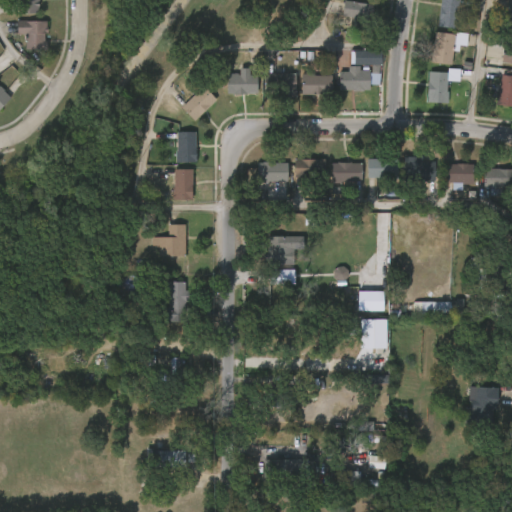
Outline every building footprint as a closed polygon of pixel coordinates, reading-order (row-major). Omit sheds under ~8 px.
[(38,0),(38,14),(20,14),(20,7),(16,7),(16,0),(38,0)] [(355,0),(355,3),(373,5),(370,31),(352,29),(353,17),(341,16),(343,1),(349,1),(349,0),(355,0)] [(458,0),(458,4),(455,29),(437,27),(439,0),(458,0)] [(45,21),(46,33),(43,33),(43,41),(45,41),(45,51),(24,51),(24,34),(15,34),(15,21),(45,21)] [(453,43),(450,65),(429,62),(434,32),(454,35),(453,43)] [(511,63),(500,62),(502,46),(506,47),(506,42),(511,42),(511,63)] [(349,51),(349,65),(381,65),(380,51),(349,51)] [(368,70),(367,91),(337,90),(338,72),(351,72),(351,70),(368,70)] [(511,106),(494,104),(500,70),(510,71),(509,76),(511,76),(511,106)] [(446,79),(447,103),(426,102),(428,72),(446,73),(446,79)] [(236,73),(237,75),(255,75),(256,94),(226,95),(225,74),(236,73)] [(295,74),(294,97),(282,97),(282,94),(263,93),(264,73),(295,74)] [(331,76),(330,95),(300,95),(300,74),(331,76)] [(203,110),(193,120),(180,108),(202,87),(214,100),(203,110)] [(0,90),(8,99),(0,107),(0,90)] [(195,163),(175,164),(176,132),(194,132),(195,163)] [(421,157),(421,162),(434,162),(434,182),(403,181),(404,157),(421,157)] [(326,159),(326,178),(295,177),(296,158),(326,159)] [(381,159),(381,160),(397,160),(397,177),(366,178),(366,159),(381,159)] [(276,161),(288,162),(288,182),(258,182),(258,162),(276,161)] [(350,162),(350,164),(361,164),(361,181),(347,181),(347,184),(330,184),(330,164),(336,164),(336,162),(350,162)] [(472,164),(472,185),(442,184),(442,165),(472,164)] [(191,200),(171,200),(173,169),(191,170),(191,200)] [(511,188),(502,188),(501,196),(489,196),(489,188),(482,188),(482,169),(511,169),(511,188)] [(184,239),(184,255),(159,255),(158,246),(150,246),(150,237),(168,237),(167,225),(184,225),(184,239)] [(284,251),(284,266),(267,266),(267,265),(263,265),(263,253),(267,253),(267,237),(293,237),(293,251),(284,251)] [(507,247),(506,258),(509,258),(508,288),(488,288),(488,277),(470,276),(471,257),(496,258),(496,247),(507,247)] [(332,268),(333,280),(346,279),(346,268),(332,268)] [(269,285),(294,284),(293,270),(268,270),(269,285)] [(184,281),(184,289),(188,289),(188,300),(184,300),(184,308),(196,308),(196,316),(185,316),(185,321),(162,321),(162,306),(168,306),(168,294),(157,293),(157,281),(184,281)] [(382,311),(382,292),(357,292),(357,312),(382,311)] [(460,313),(460,302),(413,303),(413,314),(460,313)] [(386,320),(360,320),(360,348),(386,348),(386,320)] [(171,381),(157,380),(157,371),(171,371),(171,357),(185,358),(185,381),(171,381)] [(378,383),(377,375),(364,376),(364,383),(378,383)] [(285,381),(284,388),(298,389),(298,402),(285,402),(285,409),(275,409),(275,405),(267,405),(267,389),(270,389),(270,381),(285,381)] [(499,399),(499,403),(494,403),(493,427),(465,425),(467,406),(469,407),(471,386),(500,388),(499,399)] [(409,430),(393,430),(393,405),(409,405),(409,430)] [(184,466),(154,466),(154,449),(184,449),(184,466)] [(367,469),(384,469),(384,457),(368,457),(367,469)] [(302,461),(264,459),(264,480),(301,481),(302,461)] [(359,472),(345,472),(344,488),(359,488),(359,472)]
